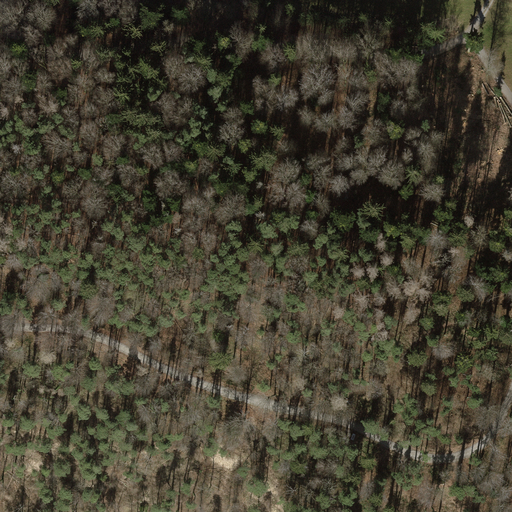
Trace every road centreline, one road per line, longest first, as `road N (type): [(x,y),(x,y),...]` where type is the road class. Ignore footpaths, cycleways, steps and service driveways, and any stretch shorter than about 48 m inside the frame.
road 1 (track): [(0,327),(94,333),(221,388),(345,419),(429,458),(464,454),(490,440),(511,392)]
road 2 (track): [(3,6),(23,48),(52,59),(214,41),(424,53),(471,40)]
